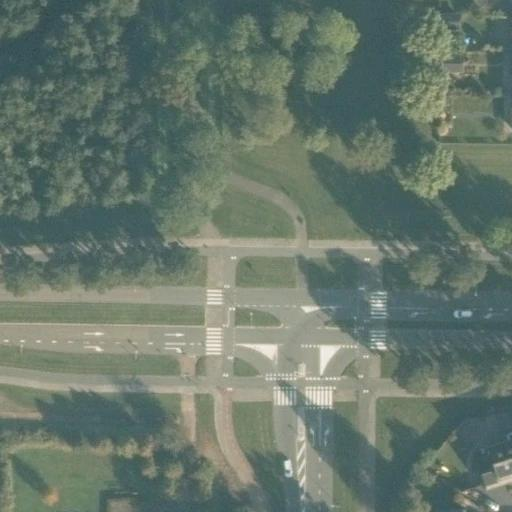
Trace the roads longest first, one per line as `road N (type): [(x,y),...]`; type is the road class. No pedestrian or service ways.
road 1 (tertiary): [(303,299),(0,293)]
road 2 (tertiary): [(0,333),(288,339)]
road 3 (tertiary): [(511,300),(303,299)]
road 4 (tertiary): [(320,339),(511,339)]
road 5 (tertiary): [(288,339),(292,511)]
road 6 (tertiary): [(317,511),(320,339)]
